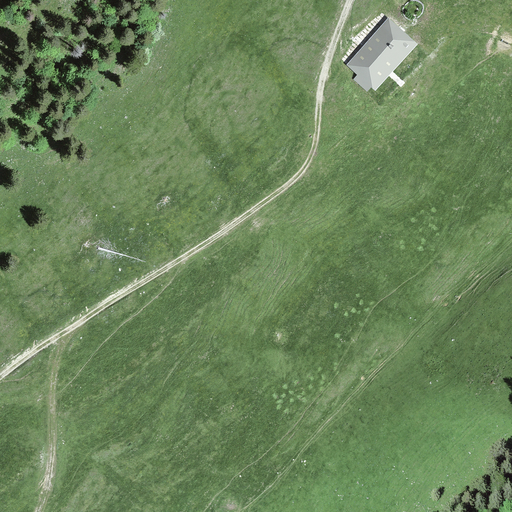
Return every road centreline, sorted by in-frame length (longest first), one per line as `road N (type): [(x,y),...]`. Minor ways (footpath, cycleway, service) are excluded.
road 1 (track): [(0,378),(285,187),(311,155),(319,101)]
road 2 (track): [(65,332),(37,511)]
